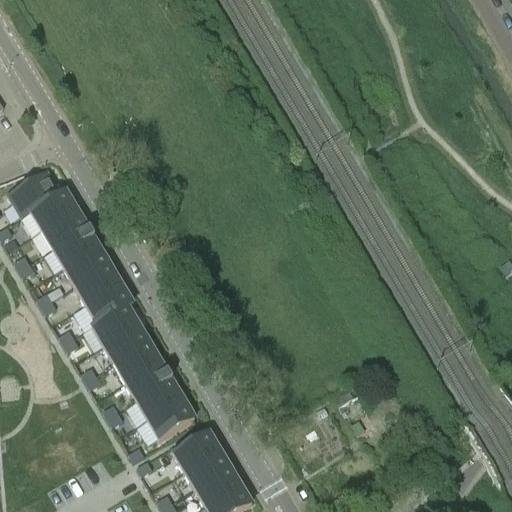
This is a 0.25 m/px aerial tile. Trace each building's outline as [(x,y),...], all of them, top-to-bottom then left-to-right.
[(59,200),(46,178),(7,201),(21,224),(29,219),(59,200)] [(29,219),(40,238),(76,216),(64,197),(59,200),(29,219)] [(40,238),(51,256),(87,235),(76,216),(40,238)] [(51,256),(62,275),(97,254),(87,235),(51,256)] [(8,236),(0,241),(0,246),(2,250),(13,244),(8,236)] [(7,258),(17,252),(13,245),(2,251),(7,258)] [(97,254),(62,275),(73,293),(109,272),(97,254)] [(24,262),(13,268),(18,276),(28,270),(24,262)] [(28,270),(18,276),(22,284),(33,278),(28,270)] [(109,272),(73,293),(84,312),(120,291),(109,272)] [(95,330),(126,312),(126,313),(131,310),(120,291),(84,312),(95,330)] [(46,299),(35,306),(40,313),(50,307),(46,299)] [(50,307),(40,313),(44,321),(55,315),(50,307)] [(137,331),(126,313),(126,312),(95,330),(90,333),(101,352),(137,331)] [(148,350),(137,331),(101,352),(112,371),(148,350)] [(68,336),(57,343),(62,350),(72,344),(68,336)] [(72,344),(62,350),(66,358),(77,352),(72,344)] [(159,368),(148,350),(112,371),(123,389),(159,368)] [(170,387),(159,368),(123,389),(135,408),(170,387)] [(90,374),(80,380),(84,388),(95,382),(90,374)] [(95,382),(84,388),(89,395),(99,389),(95,382)] [(181,405),(170,387),(135,408),(146,427),(181,405)] [(146,427),(157,446),(193,425),(181,405),(146,427)] [(112,411),(102,417),(106,425),(117,419),(112,411)] [(117,419),(106,425),(111,432),(121,426),(117,419)] [(218,457),(207,438),(171,459),(182,478),(218,457)] [(136,450),(125,456),(130,464),(140,458),(136,450)] [(218,457),(182,478),(193,495),(228,474),(218,457)] [(148,471),(137,477),(142,485),(152,478),(148,471)] [(228,474),(193,495),(202,511),(204,511),(239,491),(228,474)] [(239,491),(204,511),(246,511),(250,510),(239,491)] [(166,501),(155,507),(158,511),(164,511),(170,508),(166,501)]
